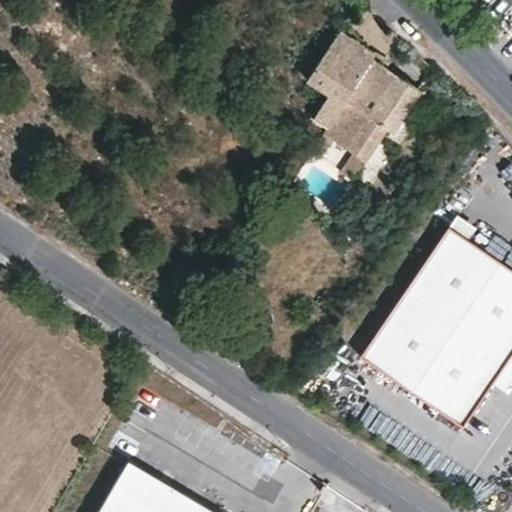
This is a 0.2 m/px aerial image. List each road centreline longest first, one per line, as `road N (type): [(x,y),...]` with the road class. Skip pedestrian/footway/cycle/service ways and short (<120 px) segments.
road 1 (residential): [(0,231),(424,511)]
road 2 (residential): [(511,108),(407,0)]
